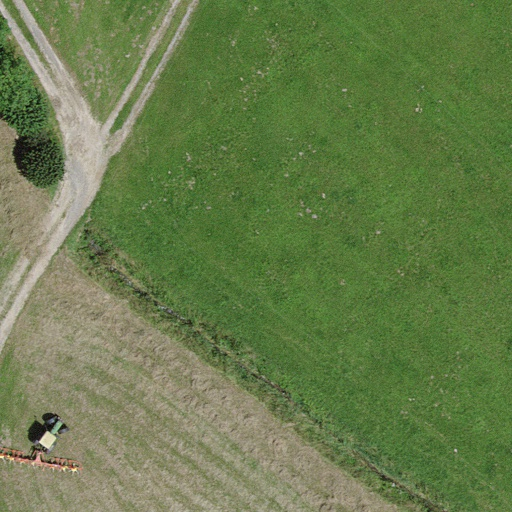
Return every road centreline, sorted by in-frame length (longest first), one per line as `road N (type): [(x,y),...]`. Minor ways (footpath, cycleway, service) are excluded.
road 1 (track): [(187,0),(86,193),(0,334)]
road 2 (track): [(10,0),(74,116),(86,193)]
